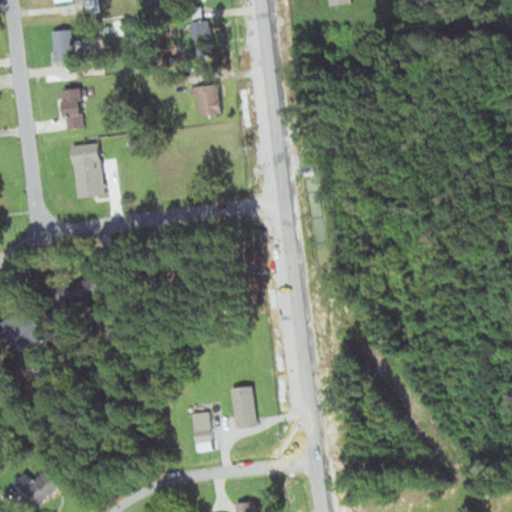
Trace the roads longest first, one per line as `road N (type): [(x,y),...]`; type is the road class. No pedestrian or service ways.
road 1 (residential): [(316,511),(257,0)]
road 2 (residential): [(280,202),(39,234),(0,260)]
road 3 (residential): [(39,234),(8,0)]
road 4 (residential): [(310,462),(163,478),(103,511)]
road 5 (track): [(310,462),(511,455)]
